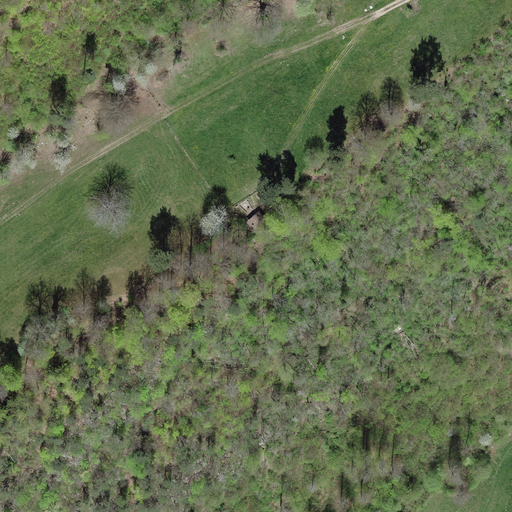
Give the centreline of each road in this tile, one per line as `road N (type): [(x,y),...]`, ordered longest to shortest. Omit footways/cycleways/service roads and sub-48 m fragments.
road 1 (track): [(404,0),(254,64),(70,170),(0,224)]
road 2 (track): [(372,18),(255,193)]
